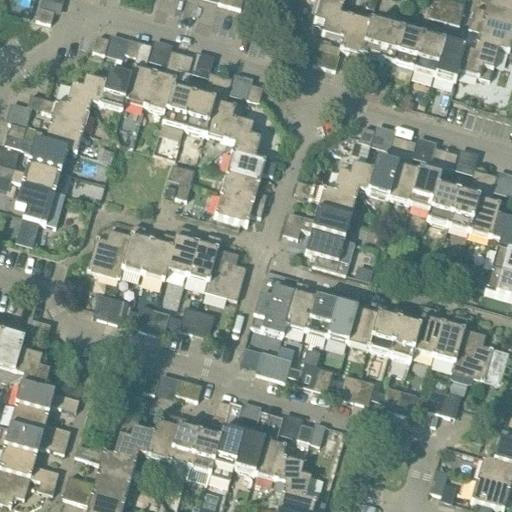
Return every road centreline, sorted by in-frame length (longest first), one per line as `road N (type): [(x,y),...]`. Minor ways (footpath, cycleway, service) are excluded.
road 1 (residential): [(317,103),(300,85),(224,53),(78,11),(57,45),(8,75),(0,98)]
road 2 (residential): [(511,327),(409,298),(392,304),(257,264)]
road 3 (residential): [(226,376),(68,330),(46,296),(0,280)]
road 4 (residential): [(427,446),(247,395),(226,376)]
road 5 (residential): [(511,159),(317,103)]
road 6 (residential): [(257,264),(317,103)]
road 7 (residential): [(257,264),(243,243),(100,216)]
